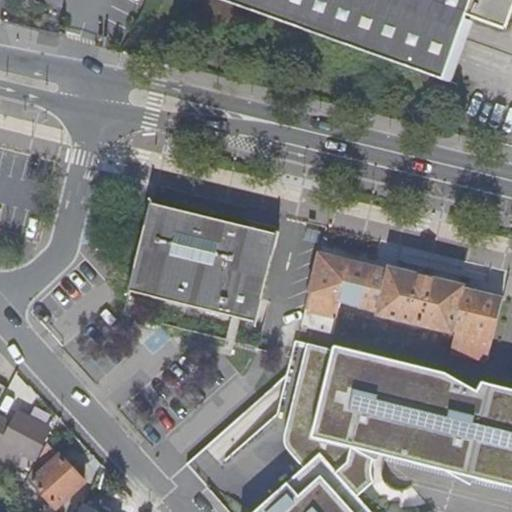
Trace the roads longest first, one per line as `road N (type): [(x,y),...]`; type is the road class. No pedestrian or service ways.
road 1 (secondary): [(96,110),(292,137),(511,191)]
road 2 (secondary): [(511,173),(104,78)]
road 3 (residential): [(183,511),(0,317)]
road 4 (residential): [(0,305),(66,245),(96,110)]
